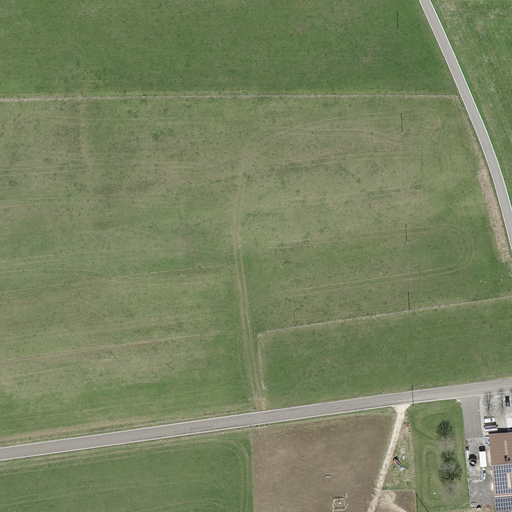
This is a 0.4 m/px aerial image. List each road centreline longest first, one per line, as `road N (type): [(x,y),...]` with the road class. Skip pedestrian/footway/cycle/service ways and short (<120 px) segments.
road 1 (tertiary): [(0,454),(511,384)]
road 2 (unclassified): [(511,231),(483,136),(424,0)]
